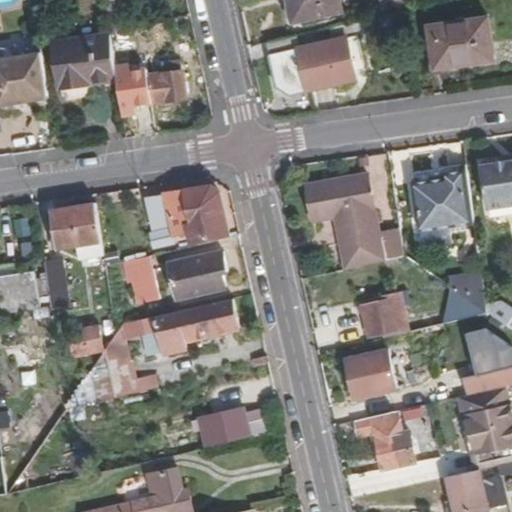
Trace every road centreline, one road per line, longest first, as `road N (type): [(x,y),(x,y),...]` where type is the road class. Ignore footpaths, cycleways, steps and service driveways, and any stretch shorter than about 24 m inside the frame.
road 1 (residential): [(331,511),(249,145)]
road 2 (residential): [(249,145),(511,108)]
road 3 (residential): [(249,145),(0,182)]
road 4 (residential): [(249,145),(215,0)]
